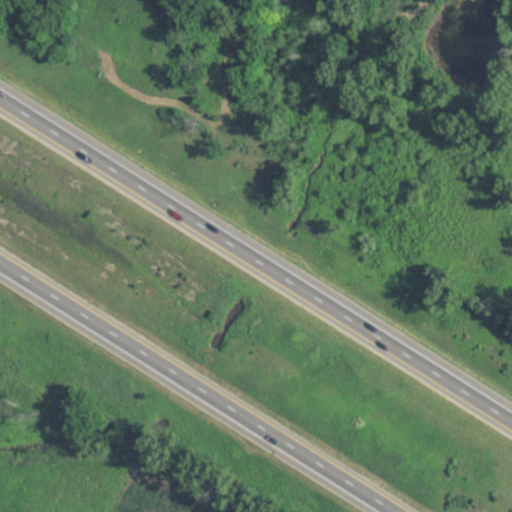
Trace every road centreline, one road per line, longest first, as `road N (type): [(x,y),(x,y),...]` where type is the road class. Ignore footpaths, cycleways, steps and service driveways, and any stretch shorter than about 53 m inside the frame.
road 1 (motorway): [(511,417),(0,96)]
road 2 (motorway): [(0,266),(382,511)]
